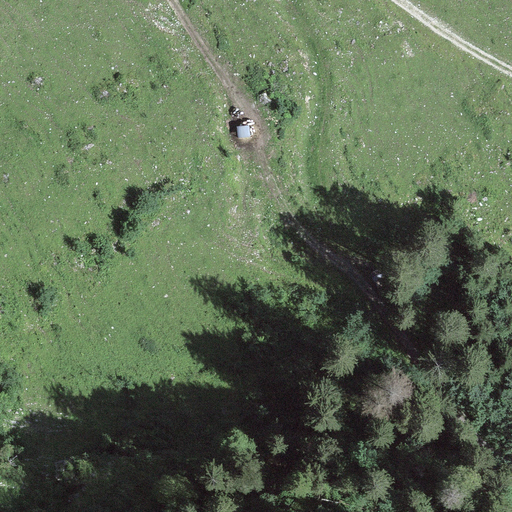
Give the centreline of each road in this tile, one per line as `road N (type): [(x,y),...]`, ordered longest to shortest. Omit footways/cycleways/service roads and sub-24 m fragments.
road 1 (track): [(511,403),(476,383),(270,212),(204,60),(156,0)]
road 2 (track): [(390,0),(511,78)]
